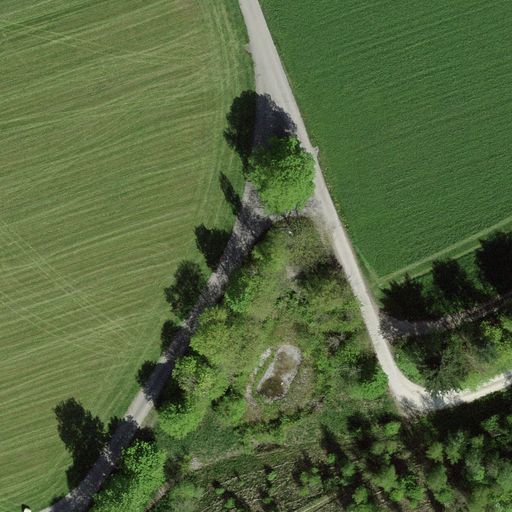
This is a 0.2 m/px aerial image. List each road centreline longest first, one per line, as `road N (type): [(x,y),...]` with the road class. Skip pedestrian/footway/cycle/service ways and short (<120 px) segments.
road 1 (track): [(511,289),(437,326),(393,328),(368,318),(399,395),(440,401),(511,373)]
road 2 (unclassified): [(243,226),(152,392),(69,511)]
road 3 (unclassified): [(268,76),(243,226)]
road 4 (unclassified): [(268,76),(325,214)]
